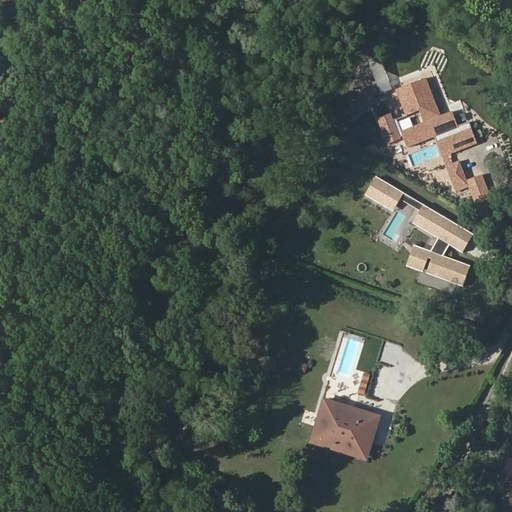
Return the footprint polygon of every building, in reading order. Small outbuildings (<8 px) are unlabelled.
[(407,147),(436,137),(462,208),(485,200),(476,175),(468,178),(461,158),(452,162),(448,153),(478,142),(470,120),(459,124),(453,109),(441,114),(427,76),(396,87),(406,113),(418,108),(422,121),(400,129),(407,147)] [(376,118),(388,143),(403,137),(391,111),(376,118)] [(375,175),(364,194),(393,209),(404,190),(375,175)] [(405,191),(401,197),(418,208),(422,202),(405,191)] [(413,243),(405,264),(464,285),(471,264),(445,254),(448,245),(465,251),(474,227),(419,206),(412,225),(438,235),(432,250),(413,243)] [(306,372),(308,364),(301,362),(299,370),(306,372)] [(380,417),(324,399),(311,442),(367,459),(380,417)] [(511,491),(500,493),(501,505),(511,503),(511,491)]
